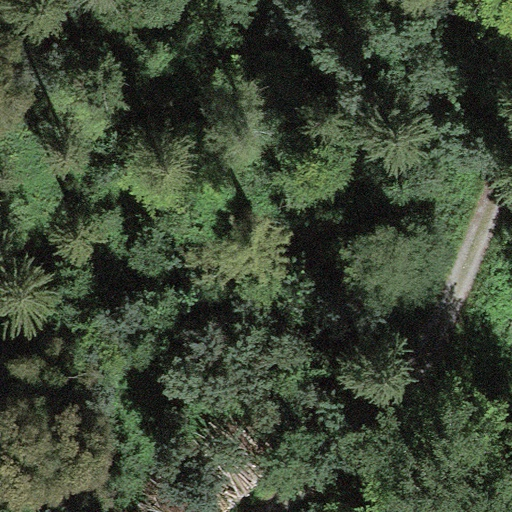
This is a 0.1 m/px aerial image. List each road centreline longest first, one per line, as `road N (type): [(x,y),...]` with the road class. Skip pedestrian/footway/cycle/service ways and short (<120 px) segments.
road 1 (track): [(511,124),(409,388),(272,511)]
road 2 (track): [(409,388),(468,465),(483,511)]
